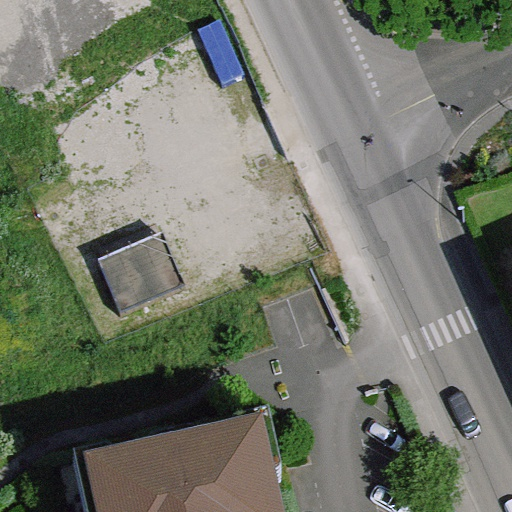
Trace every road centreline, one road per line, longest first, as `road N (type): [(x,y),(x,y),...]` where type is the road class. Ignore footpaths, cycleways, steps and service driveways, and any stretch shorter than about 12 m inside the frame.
road 1 (tertiary): [(348,132),(511,503)]
road 2 (residential): [(511,57),(348,132)]
road 3 (tertiary): [(288,0),(348,132)]
